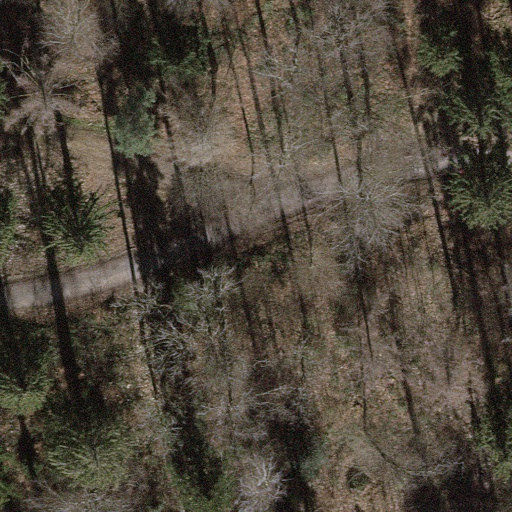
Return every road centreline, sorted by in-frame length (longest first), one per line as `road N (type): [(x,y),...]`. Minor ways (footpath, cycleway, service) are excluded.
road 1 (track): [(0,309),(198,258),(258,208),(406,166),(511,170)]
road 2 (track): [(258,208),(0,103)]
